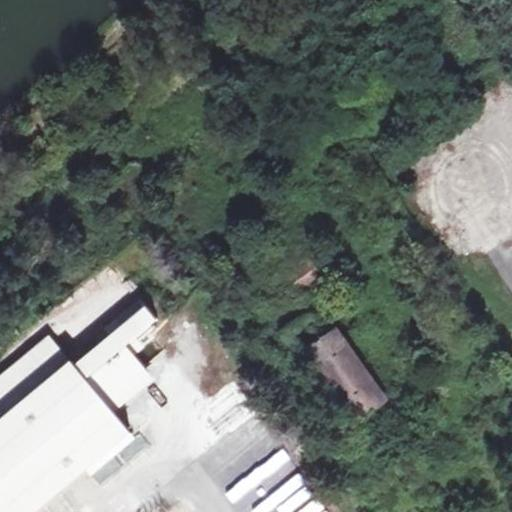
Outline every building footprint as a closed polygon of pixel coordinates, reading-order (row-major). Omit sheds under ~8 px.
[(486,218),(459,178),(429,197),(457,238),(486,218)] [(282,273),(301,300),(334,275),(315,249),(282,273)] [(294,305),(301,300),(282,273),(275,279),(294,305)] [(271,282),(259,291),(268,303),(280,294),(271,282)] [(0,421),(0,511),(37,511),(132,434),(110,408),(148,376),(131,357),(142,348),(135,340),(156,322),(144,308),(75,366),(72,361),(0,421)] [(383,402),(319,312),(289,334),(353,424),(383,402)] [(54,340),(0,384),(0,421),(72,361),(54,340)] [(258,418),(220,437),(240,478),(278,459),(258,418)]
